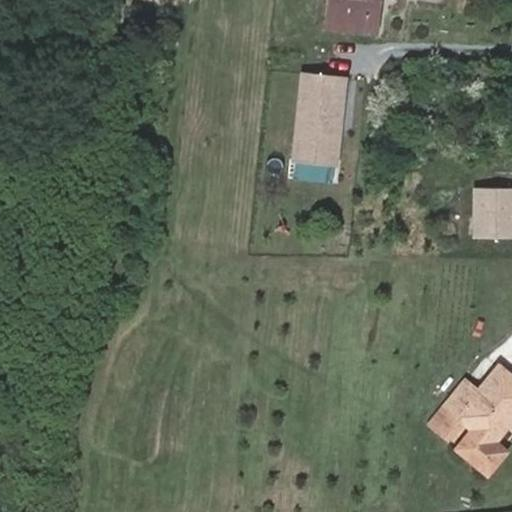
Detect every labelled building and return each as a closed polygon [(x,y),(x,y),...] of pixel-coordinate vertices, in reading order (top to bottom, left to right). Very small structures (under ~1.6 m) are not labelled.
[(372,39),(375,0),(326,0),(323,33),(372,39)] [(335,126),(339,83),(297,79),(288,164),(330,168),(334,134),(328,133),(329,125),(335,126)] [(511,217),(511,193),(469,193),(469,243),(511,243),(511,225),(509,225),(509,217),(511,217)] [(125,264),(81,264),(77,307),(122,310),(124,284),(125,264)] [(480,410),(466,398),(432,438),(445,449),(461,430),(478,444),(461,463),(487,485),(503,467),(493,458),(511,434),(511,391),(502,384),(480,410)]
